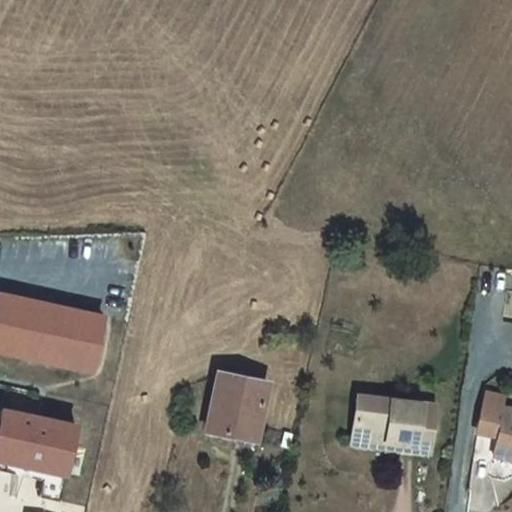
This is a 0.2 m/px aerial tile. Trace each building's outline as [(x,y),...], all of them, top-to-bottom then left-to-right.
[(0,352),(94,374),(107,320),(2,296),(0,304),(0,352)] [(271,384),(217,376),(207,434),(260,443),(271,384)] [(495,452),(511,455),(511,409),(501,408),(503,397),(485,394),(479,424),(500,429),(495,452)] [(422,403),(359,397),(353,439),(418,445),(422,403)] [(435,404),(422,403),(418,445),(417,451),(433,453),(435,404)] [(4,409),(1,423),(0,422),(0,460),(48,470),(43,497),(60,500),(77,425),(4,409)] [(40,496),(43,497),(48,470),(0,460),(0,469),(43,479),(40,496)]
